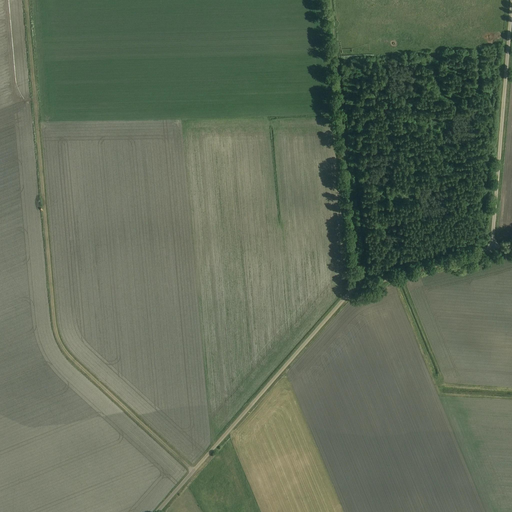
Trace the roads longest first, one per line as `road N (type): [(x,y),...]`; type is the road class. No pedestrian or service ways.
road 1 (unclassified): [(157,511),(347,294),(491,250),(511,8)]
road 2 (track): [(27,0),(55,328),(66,353),(193,470)]
road 3 (track): [(332,0),(355,288)]
